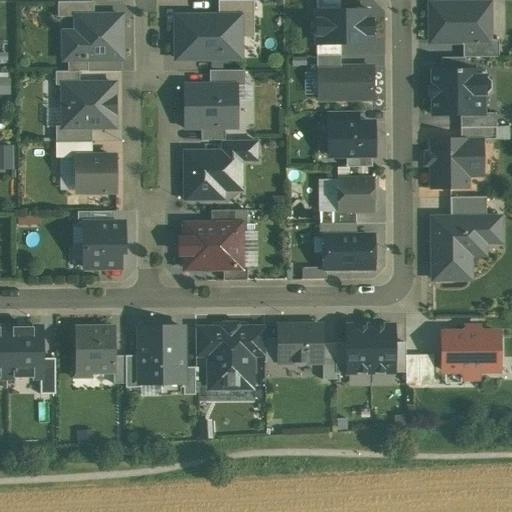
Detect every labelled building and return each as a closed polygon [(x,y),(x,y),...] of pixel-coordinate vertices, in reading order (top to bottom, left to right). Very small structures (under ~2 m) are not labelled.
[(315,0),(315,12),(340,12),(340,0),(315,0)] [(218,2),(218,17),(253,16),(253,1),(218,2)] [(93,2),(57,3),(57,17),(77,17),(77,16),(93,16),(93,2)] [(488,5),(430,5),(430,42),(462,42),(488,42),(488,41),(488,5)] [(315,12),(315,44),(339,44),(372,43),(371,12),(340,12),(315,12)] [(122,60),(121,16),(93,16),(77,16),(77,17),(77,36),(67,36),(67,39),(63,43),(63,54),(67,58),(67,60),(87,60),(95,60),(122,60)] [(240,59),(240,16),(218,17),(176,17),(177,60),(240,59)] [(488,41),(488,42),(462,42),(462,58),(464,58),(498,58),(498,41),(488,41)] [(316,56),(339,56),(339,44),(315,44),(316,56)] [(339,68),(339,56),(316,56),(316,69),(318,69),(318,68),(339,68)] [(464,71),(464,58),(462,58),(440,58),(440,71),(464,71)] [(87,60),(67,60),(67,72),(78,72),(87,72),(87,60)] [(372,100),(372,68),(339,68),(318,68),(318,69),(318,100),(372,100)] [(244,86),(244,71),(209,71),(209,85),(236,85),(236,86),(244,86)] [(440,71),(431,71),(431,85),(430,85),(430,99),(431,99),(431,115),(460,115),(469,115),(479,115),(479,114),(479,95),(485,95),(490,90),(491,82),(485,76),(478,77),(478,71),(464,71),(440,71)] [(67,72),(54,72),(55,86),(62,86),(62,84),(79,84),(78,72),(67,72)] [(79,84),(62,84),(62,86),(62,127),(62,128),(91,128),(114,128),(114,112),(113,112),(113,100),(114,100),(114,84),(79,84)] [(209,85),(184,85),(184,129),(200,129),(200,141),(224,141),(224,129),(236,129),(236,86),(236,85),(209,85)] [(357,112),(330,112),(330,124),(357,124),(357,112)] [(495,114),(479,114),(479,115),(469,115),(460,115),(460,128),(496,128),(495,114)] [(372,156),(372,124),(357,124),(330,124),(328,124),(328,156),(345,156),(371,156),(372,156)] [(91,128),(62,128),(62,127),(55,127),(55,142),(91,142),(91,128)] [(496,128),(460,128),(460,141),(481,141),(496,140),(496,128)] [(256,161),(256,141),(244,142),(244,161),(256,161)] [(465,188),(465,165),(481,165),(481,141),(460,141),(432,141),(432,188),(465,188)] [(91,142),(55,142),(55,158),(75,158),(91,158),(91,142)] [(244,142),(220,142),(220,153),(239,153),(239,161),(244,161),(244,142)] [(0,170),(12,171),(12,148),(0,148),(0,170)] [(197,153),(184,153),(185,199),(204,199),(210,193),(210,190),(240,190),(239,161),(239,153),(220,153),(206,153),(205,155),(199,155),(197,153)] [(371,168),(371,156),(345,156),(345,168),(371,168)] [(115,191),(115,158),(91,158),(75,158),(75,192),(115,191)] [(373,180),(336,180),(337,212),(355,211),(373,212),(373,180)] [(485,218),(485,198),(449,198),(449,218),(485,218)] [(245,211),(211,211),(212,225),(239,225),(239,232),(246,232),(245,211)] [(337,212),(319,212),(319,224),(355,223),(355,211),(337,212)] [(113,224),(113,212),(77,212),(77,224),(83,224),(113,224)] [(39,217),(17,218),(17,227),(39,227),(39,217)] [(449,218),(431,218),(432,280),(470,280),(470,249),(475,243),(499,243),(499,218),(485,218),(449,218)] [(355,223),(319,224),(319,239),(328,239),(356,238),(355,223)] [(113,224),(83,224),(83,268),(119,268),(119,252),(123,252),(123,224),(113,224)] [(239,232),(239,225),(212,225),(180,225),(180,269),(223,269),(240,269),(239,232)] [(375,266),(374,238),(356,238),(328,239),(329,254),(322,254),(323,268),(326,268),(375,266)] [(302,281),(326,280),(326,268),(323,268),(301,269),(302,281)] [(240,269),(223,269),(223,282),(247,282),(247,269),(240,269)] [(370,373),(369,326),(346,326),(346,344),(347,373),(370,373)] [(392,326),(369,326),(370,373),(393,373),(392,343),(392,336),(392,326)] [(321,327),(276,327),(276,339),(277,363),(322,362),(322,345),(321,327)] [(182,328),(138,328),(139,356),(139,384),(140,384),(159,384),(160,388),(183,388),(183,368),(182,328)] [(6,329),(6,377),(41,377),(40,359),(40,329),(6,329)] [(113,356),(113,329),(76,329),(76,358),(72,358),(72,378),(93,378),(93,373),(113,373),(113,356)] [(210,355),(209,329),(194,330),(195,355),(210,355)] [(245,333),(214,333),(210,329),(209,329),(210,355),(210,387),(250,387),(249,355),(249,329),(245,333)] [(264,329),(249,329),(249,355),(264,355),(264,329)] [(442,371),(500,370),(499,333),(441,334),(442,371)] [(277,363),(276,339),(264,339),(265,364),(277,363)] [(404,343),(392,343),(393,373),(404,373),(404,356),(404,343)] [(334,344),(322,345),(322,362),(322,381),(335,381),(335,373),(334,344)] [(346,344),(334,344),(335,373),(347,373),(346,344)] [(404,356),(405,384),(434,383),(433,355),(404,356)] [(125,384),(124,356),(113,356),(113,373),(113,384),(125,384)] [(139,356),(124,356),(125,384),(125,388),(140,388),(140,384),(139,384),(139,356)] [(54,359),(40,359),(41,377),(41,395),(55,395),(54,359)] [(195,396),(194,368),(183,368),(183,388),(183,396),(195,396)]
